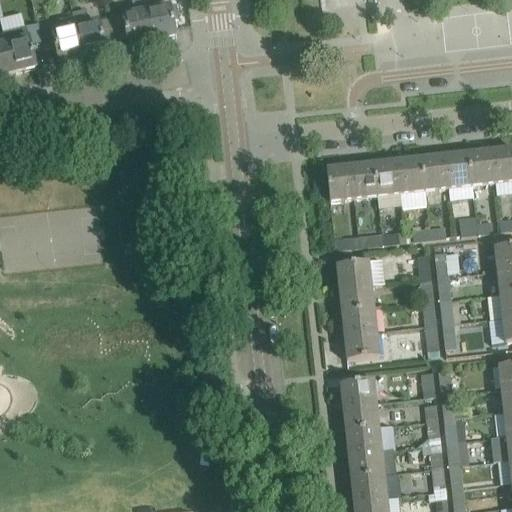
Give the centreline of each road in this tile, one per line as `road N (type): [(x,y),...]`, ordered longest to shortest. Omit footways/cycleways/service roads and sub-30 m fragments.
road 1 (unclassified): [(274,511),(233,141)]
road 2 (residential): [(233,141),(511,111)]
road 3 (residential): [(0,116),(225,65)]
